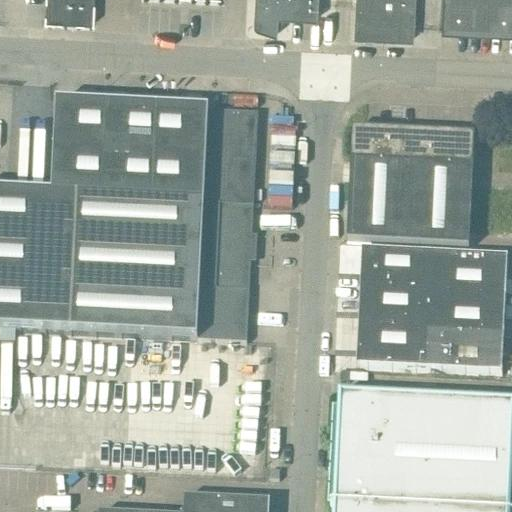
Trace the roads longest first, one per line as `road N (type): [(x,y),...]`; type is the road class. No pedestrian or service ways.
road 1 (unclassified): [(304,511),(325,69)]
road 2 (unclassified): [(325,69),(0,54)]
road 3 (unclassified): [(511,79),(325,69)]
